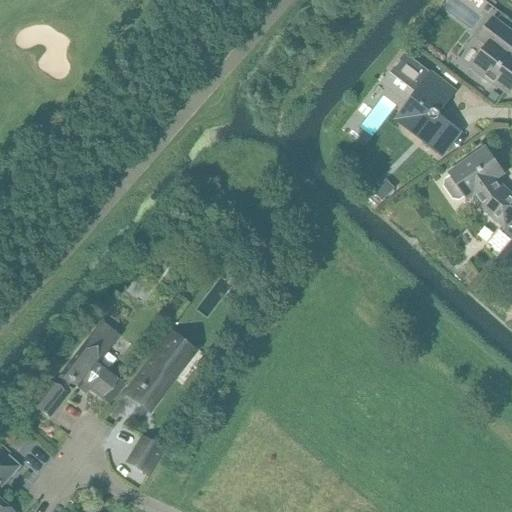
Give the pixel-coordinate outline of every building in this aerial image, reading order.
[(487,47),(470,69),(497,89),(498,87),(509,95),(511,90),(511,31),(494,18),(477,39),(487,47)] [(440,114),(440,113),(455,92),(431,73),(405,54),(400,61),(399,60),(394,66),(396,67),(391,73),(416,93),(395,120),(442,156),(461,132),(440,116),(440,114)] [(445,180),(443,187),(453,200),(460,201),(466,197),(467,199),(473,196),(482,208),(505,228),(502,232),(511,240),(511,239),(511,194),(504,188),(495,175),(502,171),(486,148),(449,173),(451,176),(445,180)] [(385,180),(370,196),(379,205),(395,189),(385,180)] [(511,243),(496,262),(510,274),(511,271),(511,243)] [(44,380),(28,401),(49,417),(66,396),(62,393),(70,383),(78,389),(81,384),(108,405),(125,384),(98,363),(115,341),(97,328),(52,385),(44,380)] [(173,331),(125,393),(147,410),(150,413),(160,400),(176,379),(182,384),(194,369),(197,371),(203,363),(200,361),(204,356),(174,333),(175,332),(173,331)] [(161,450),(142,438),(128,463),(147,474),(161,450)] [(0,511),(10,511),(0,502),(0,481),(2,483),(17,467),(6,458),(8,455),(0,447),(0,511)]
